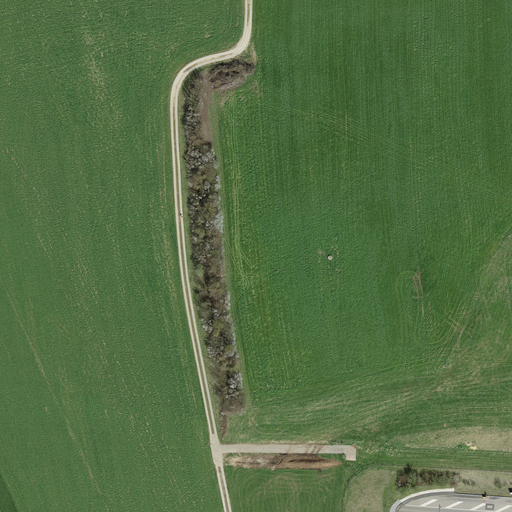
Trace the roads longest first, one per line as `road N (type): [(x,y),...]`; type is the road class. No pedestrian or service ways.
road 1 (track): [(248,0),(247,49),(176,75),(183,263),(216,448)]
road 2 (motorway): [(391,511),(0,483)]
road 3 (track): [(511,462),(216,448)]
